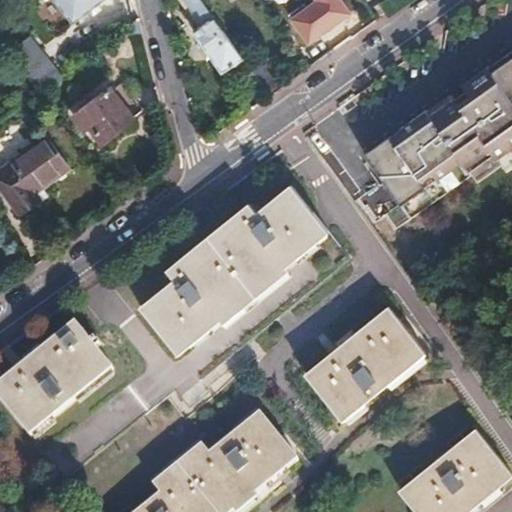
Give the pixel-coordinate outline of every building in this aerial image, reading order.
[(56,0),(74,22),(102,0),(56,0)] [(200,0),(184,0),(202,25),(193,33),(223,74),(243,59),(200,0)] [(300,0),(289,8),(309,35),(350,5),(346,0),(300,0)] [(31,37),(10,54),(39,92),(40,93),(61,76),(31,37)] [(315,43),(298,56),(308,70),(326,57),(315,43)] [(262,55),(248,65),(270,97),(285,86),(262,55)] [(388,139),(364,156),(399,205),(399,207),(424,189),(420,183),(432,175),(436,181),(460,164),(465,170),(490,153),(496,162),(511,150),(511,58),(489,75),(485,70),(460,87),(469,100),(458,108),(453,101),(429,118),(425,113),(400,130),(405,137),(393,145),(388,139)] [(110,88),(78,112),(103,143),(134,119),(110,88)] [(45,139),(0,171),(0,190),(19,217),(39,203),(33,194),(67,169),(45,139)] [(511,150),(496,162),(500,168),(504,174),(511,168),(511,150)] [(490,153),(465,170),(470,178),(475,185),(500,168),(496,162),(490,153)] [(424,189),(399,207),(409,221),(470,178),(465,170),(460,164),(436,181),(432,175),(420,183),(424,189)] [(174,279),(140,306),(178,354),(217,321),(221,327),(282,277),(279,273),(327,233),(289,187),(251,217),(243,208),(167,270),(174,279)] [(399,205),(384,216),(395,231),(409,221),(399,207),(399,205)] [(387,308),(303,374),(341,421),(424,355),(387,308)] [(72,318),(0,375),(0,398),(14,415),(97,349),(72,318)] [(143,474),(95,511),(200,511),(230,489),(227,485),(280,442),(242,394),(192,435),(185,426),(135,465),(143,474)] [(466,437),(397,491),(413,511),(467,511),(503,484),(466,437)]
